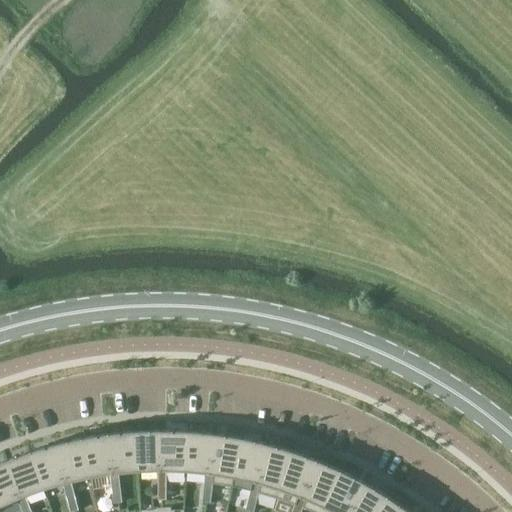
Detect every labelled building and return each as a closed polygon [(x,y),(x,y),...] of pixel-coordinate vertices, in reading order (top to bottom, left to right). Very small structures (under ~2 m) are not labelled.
[(150,431),(136,431),(139,471),(158,471),(162,470),(162,430),(152,431),(152,430),(150,430),(150,431)] [(173,431),(162,430),(162,470),(164,470),(167,470),(186,471),(189,431),(175,431),(175,430),(173,430),(173,431)] [(110,433),(109,433),(115,473),(119,473),(139,471),(136,431),(121,433),(121,432),(120,432),(120,433),(110,434),(110,433)] [(189,431),(186,471),(206,473),(210,473),(215,434),(205,433),(205,432),(203,432),(189,431)] [(84,437),(83,438),(91,477),(110,474),(115,473),(109,433),(108,433),(108,434),(98,435),(97,435),(97,436),(84,438),(84,437)] [(215,434),(210,473),(211,473),(214,474),(213,483),(232,487),(241,438),(227,435),(228,435),(226,435),(215,434)] [(68,441),(57,444),(67,483),(71,482),(91,477),(83,438),(82,438),(69,441),(67,441),(68,441)] [(241,438),(232,487),(233,487),(235,477),(253,481),(257,482),(267,444),(257,441),(256,440),(255,441),(241,438)] [(32,451),(44,490),(63,484),(67,483),(57,444),(47,447),(47,446),(45,447),(32,451)] [(267,444),(257,482),(261,483),(259,493),(277,499),(293,451),(279,447),(278,446),(278,447),(267,444)] [(17,457),(7,461),(22,498),(26,496),(44,490),(32,451),(31,451),(31,452),(18,456),(17,456),(17,457)] [(293,451),(277,499),(295,505),(299,496),(303,497),(318,460),(317,459),(317,460),(308,457),(308,456),(306,456),(293,451)] [(318,460),(303,497),(307,499),(303,508),(311,511),(322,511),(342,470),(341,470),(329,465),(328,464),(319,460),(318,460)] [(0,507),(18,499),(22,498),(7,461),(0,463),(0,507)] [(162,470),(158,471),(158,485),(167,485),(167,470),(164,470),(162,470)] [(342,470),(322,511),(349,511),(366,483),(356,478),(355,477),(343,471),(342,470)] [(115,473),(110,474),(112,489),(120,488),(119,473),(115,473)] [(206,473),(204,487),(212,488),(213,483),(214,474),(211,473),(210,473),(206,473)] [(253,481),(250,496),(258,498),(259,493),(261,483),(257,482),(253,481)] [(67,483),(63,484),(67,498),(75,496),(71,482),(67,483)] [(378,511),(389,496),(388,496),(376,489),(377,489),(375,488),(366,483),(349,511),(378,511)] [(167,485),(158,485),(158,500),(166,500),(167,485)] [(204,487),(203,502),(211,503),(212,488),(204,487)] [(120,488),(112,489),(114,503),(122,502),(120,488)] [(22,498),(18,499),(23,511),(25,511),(31,510),(26,496),(22,498)] [(75,496),(67,498),(70,511),(71,511),(79,510),(75,496)] [(250,496),(246,510),(254,511),(258,498),(250,496)] [(295,505),(294,509),(299,511),(301,511),(303,508),(307,499),(303,497),(299,496),(295,505)] [(389,496),(378,511),(409,511),(410,511),(401,506),(402,505),(400,504),(389,497),(389,496)]
